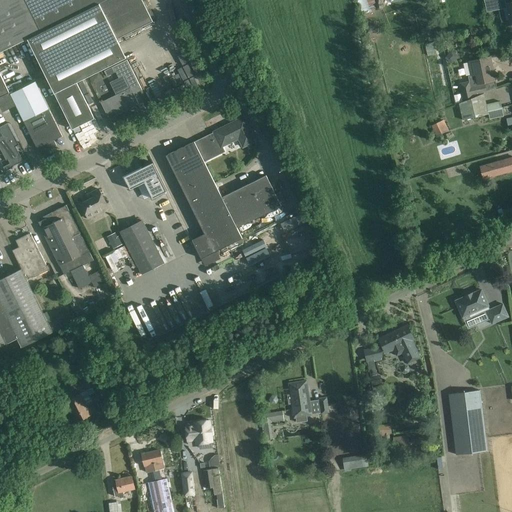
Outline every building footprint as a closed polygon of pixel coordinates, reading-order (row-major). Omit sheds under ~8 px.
[(0,0),(0,53),(27,40),(63,22),(106,0),(0,0)] [(106,0),(63,22),(27,40),(68,120),(72,129),(95,118),(77,82),(126,58),(117,39),(153,22),(142,0),(106,0)] [(501,0),(484,0),(486,9),(503,6),(501,0)] [(429,27),(423,28),(425,36),(431,35),(429,27)] [(451,50),(445,58),(449,62),(456,54),(451,50)] [(469,81),(458,83),(461,94),(462,99),(477,96),(476,94),(486,91),(484,83),(495,80),(491,57),(477,60),(467,62),(471,76),(474,75),(477,85),(470,87),(469,81)] [(114,66),(104,71),(107,76),(116,72),(119,78),(110,82),(116,95),(108,99),(117,115),(139,104),(134,94),(142,90),(127,60),(114,66)] [(0,73),(0,98),(10,93),(0,73)] [(62,136),(36,82),(10,95),(37,149),(62,136)] [(461,94),(454,95),(456,103),(463,102),(462,99),(461,94)] [(504,116),(500,101),(486,104),(484,94),(459,104),(462,120),(488,114),(490,120),(504,116)] [(214,132),(194,142),(204,161),(225,151),(223,146),(230,142),(239,138),(244,147),(256,141),(249,126),(244,117),(214,132)] [(449,131),(444,120),(431,125),(436,136),(449,131)] [(3,166),(5,171),(13,167),(12,166),(22,161),(14,145),(18,143),(7,123),(0,126),(0,149),(6,160),(7,160),(9,163),(3,166)] [(194,142),(166,155),(206,237),(194,243),(193,240),(192,240),(201,259),(242,239),(236,228),(221,197),(204,161),(194,142)] [(231,144),(225,146),(227,153),(234,150),(231,144)] [(511,158),(480,167),(483,179),(507,172),(511,170),(511,158)] [(153,162),(124,176),(131,189),(145,182),(153,198),(167,191),(153,162)] [(266,175),(221,197),(236,228),(245,223),(265,213),(285,203),(279,192),(275,194),(273,189),(271,184),(266,175)] [(106,204),(99,189),(92,193),(94,197),(81,204),(88,219),(102,212),(99,207),(106,204)] [(81,233),(66,205),(45,216),(47,219),(39,223),(46,237),(65,275),(94,260),(81,233)] [(511,212),(511,206),(511,205),(502,210),(505,216),(511,212)] [(291,233),(311,226),(306,213),(286,220),(291,233)] [(164,263),(141,220),(120,231),(143,274),(164,263)] [(308,234),(311,243),(317,241),(311,226),(300,231),(301,234),(297,235),(301,244),(304,243),(302,236),(308,234)] [(270,238),(273,245),(289,238),(287,234),(291,233),(289,228),(270,238)] [(18,260),(27,279),(34,276),(38,274),(38,271),(38,270),(47,266),(30,233),(16,240),(26,261),(20,264),(18,260)] [(120,236),(109,241),(113,249),(124,243),(120,236)] [(27,279),(18,260),(13,250),(12,250),(21,269),(0,279),(0,303),(15,334),(17,339),(21,348),(53,332),(27,279)] [(110,280),(104,268),(89,276),(94,287),(110,280)] [(79,274),(76,269),(59,277),(65,289),(70,286),(67,280),(79,274)] [(456,301),(463,317),(471,313),(473,317),(481,314),(486,312),(492,324),(508,317),(503,304),(490,310),(488,306),(481,290),(472,294),(472,293),(464,296),(464,297),(456,301)] [(0,347),(7,344),(17,339),(15,334),(0,303),(0,347)] [(51,324),(55,331),(63,327),(60,320),(51,324)] [(414,339),(407,326),(379,339),(386,352),(394,348),(397,355),(401,353),(407,364),(421,357),(413,340),(414,339)] [(382,357),(379,347),(364,351),(367,361),(372,385),(382,383),(381,375),(377,376),(374,359),(382,357)] [(70,384),(55,354),(42,361),(57,391),(70,384)] [(402,366),(400,369),(402,372),(405,374),(408,372),(410,369),(408,365),(405,364),(402,366)] [(92,386),(87,378),(76,383),(75,382),(60,390),(65,400),(77,422),(92,415),(97,412),(86,389),(92,386)] [(288,396),(289,405),(291,405),(293,417),(295,417),(296,422),(307,421),(306,415),(312,415),(307,380),(289,383),(290,395),(288,396)] [(382,385),(373,388),(375,397),(384,395),(382,385)] [(481,401),(480,390),(449,394),(450,406),(456,455),(487,451),(481,401)] [(329,413),(327,397),(319,398),(321,414),(329,413)] [(282,411),(261,414),(263,424),(284,421),(282,411)] [(211,427),(210,420),(194,422),(195,424),(186,425),(188,441),(196,440),(197,443),(212,442),(211,434),(213,434),(212,427),(211,427)] [(391,434),(390,425),(379,426),(379,435),(391,434)] [(423,439),(408,441),(408,436),(393,438),(396,456),(425,451),(423,439)] [(162,460),(160,450),(142,454),(144,464),(147,473),(164,468),(162,462),(163,461),(162,460)] [(219,465),(218,454),(215,455),(211,457),(208,461),(209,466),(219,465)] [(362,455),(355,457),(357,469),(364,468),(362,455)] [(220,474),(219,468),(204,470),(207,488),(213,487),(214,495),(217,495),(218,508),(224,507),(224,502),(223,494),(220,476),(213,477),(212,475),(220,474)] [(194,494),(191,472),(182,473),(185,495),(194,494)] [(135,489),(132,476),(115,480),(117,486),(113,487),(115,497),(119,496),(120,498),(124,497),(123,492),(135,489)] [(174,511),(167,479),(148,483),(154,511),(174,511)]
